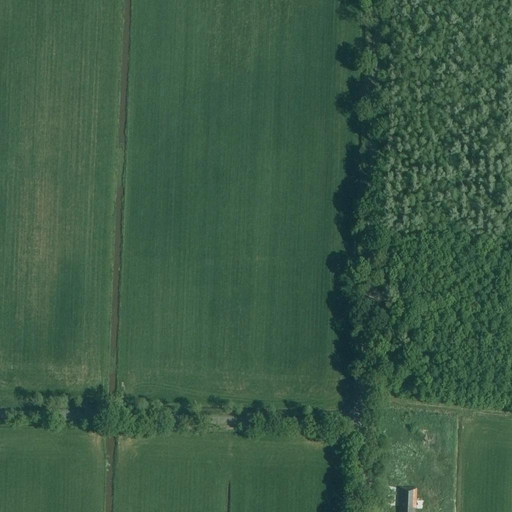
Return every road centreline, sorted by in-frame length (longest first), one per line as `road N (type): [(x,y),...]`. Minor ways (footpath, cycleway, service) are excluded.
road 1 (unclassified): [(363,423),(377,0)]
road 2 (unclassified): [(363,423),(0,409)]
